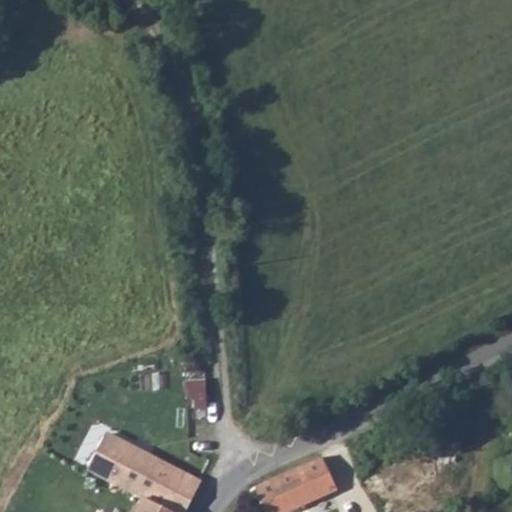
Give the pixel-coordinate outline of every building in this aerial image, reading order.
[(183,511),(199,483),(106,435),(88,471),(148,503),(143,511),(183,511)] [(431,441),(359,481),(375,511),(441,511),(462,500),(431,441)] [(335,492),(321,459),(309,465),(322,498),(335,492)] [(264,511),(289,511),(322,498),(309,465),(255,489),(264,511)] [(222,505),(225,511),(264,511),(255,489),(222,505)]
